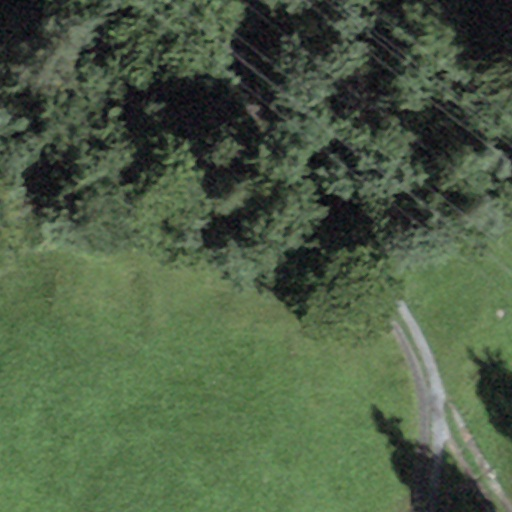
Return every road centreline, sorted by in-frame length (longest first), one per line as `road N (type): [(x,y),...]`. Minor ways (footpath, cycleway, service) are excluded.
road 1 (track): [(424,511),(430,379),(389,309),(306,214),(274,160),(252,99),(245,0)]
road 2 (track): [(430,379),(506,511)]
